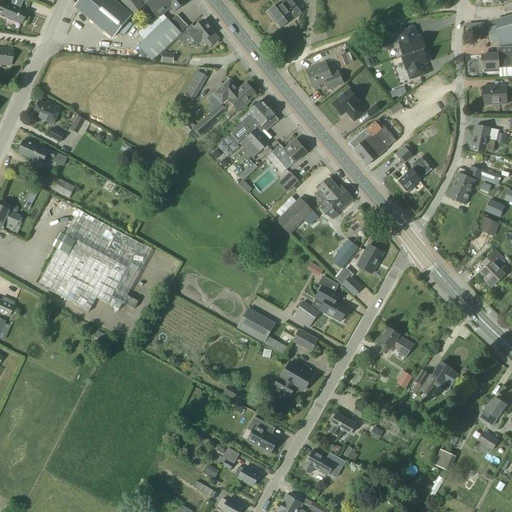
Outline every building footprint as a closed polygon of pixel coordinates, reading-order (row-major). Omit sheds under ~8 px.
[(81,0),(77,5),(74,8),(112,39),(131,16),(111,0),(81,0)] [(137,0),(121,0),(120,1),(127,10),(139,1),(137,0)] [(150,0),(145,4),(157,19),(171,9),(174,12),(187,2),(184,0),(150,0)] [(139,1),(127,10),(134,20),(146,10),(139,1)] [(0,16),(5,19),(20,25),(25,13),(10,7),(0,2),(0,16)] [(280,4),(268,13),(273,21),(275,19),(281,28),(292,19),(292,18),(298,14),(294,8),(288,13),(280,4)] [(167,19),(136,46),(150,61),(181,34),(180,33),(187,27),(176,15),(169,22),(167,19)] [(511,18),(494,23),(499,39),(501,48),(511,44),(511,18)] [(214,34),(204,21),(200,24),(194,29),(191,26),(186,30),(187,31),(177,39),(181,44),(190,37),(197,46),(199,44),(201,47),(206,43),(210,48),(219,41),(213,34),(214,34)] [(406,31),(396,34),(399,44),(398,44),(403,57),(401,58),(425,50),(424,47),(423,45),(424,43),(423,39),(421,38),(420,37),(417,38),(413,28),(406,31)] [(481,56),(482,70),(483,69),(483,73),(498,72),(498,64),(506,64),(507,68),(511,68),(511,47),(500,48),(500,55),(497,55),(489,55),(489,56),(481,56)] [(0,65),(10,67),(13,51),(0,49),(0,65)] [(425,50),(401,58),(405,71),(407,71),(410,80),(419,77),(427,74),(424,65),(427,63),(427,62),(428,60),(427,56),(425,55),(423,51),(425,50)] [(338,58),(342,67),(353,63),(349,53),(338,58)] [(173,55),(162,54),(161,62),(172,63),(173,55)] [(372,61),(365,63),(366,69),(374,66),(372,61)] [(306,71),(313,89),(315,89),(315,91),(320,89),(319,87),(326,84),(328,91),(343,85),(338,72),(331,75),(325,63),(306,71)] [(207,77),(198,72),(185,95),(194,100),(207,77)] [(505,86),(483,87),(484,105),(506,104),(506,93),(511,92),(511,78),(509,79),(509,87),(505,87),(505,86)] [(213,95),(221,104),(238,90),(229,80),(213,95)] [(245,83),(238,90),(221,104),(193,130),(199,137),(230,109),(232,111),(236,108),(238,111),(255,95),(245,83)] [(337,101),(332,105),(341,116),(345,113),(353,123),(363,114),(356,107),(355,105),(359,101),(349,90),(343,96),(341,95),(337,98),(337,101)] [(33,116),(53,125),(60,108),(50,104),(49,106),(38,102),(33,116)] [(248,113),(250,115),(241,123),(251,134),(243,142),(256,156),(268,145),(259,135),(263,131),(265,132),(278,121),(261,102),(248,113)] [(389,111),(392,116),(403,109),(399,104),(389,111)] [(375,107),(367,113),(372,119),(379,112),(375,107)] [(70,130),(76,134),(77,134),(84,121),(77,117),(70,130)] [(194,128),(186,119),(180,125),(187,133),(194,128)] [(354,151),(367,166),(379,156),(378,156),(386,149),(386,150),(396,142),(378,120),(365,131),(370,136),(368,138),(369,138),(354,151)] [(473,137),(487,140),(495,142),(497,134),(489,132),(490,129),(475,126),(473,137)] [(66,136),(53,129),(49,136),(62,143),(66,136)] [(495,143),(504,145),(506,135),(497,134),(495,142),(495,143)] [(487,140),(473,137),(470,151),(484,153),(485,148),(492,149),(493,143),(487,142),(487,140)] [(295,140),(284,150),(280,146),(271,154),(278,162),(286,170),(290,166),(294,163),(295,163),(306,153),(295,140)] [(19,148),(18,151),(19,152),(18,154),(32,160),(30,166),(40,170),(46,156),(48,151),(40,147),(34,145),(33,146),(24,142),(21,147),(19,148)] [(404,147),(394,155),(403,165),(412,157),(409,154),(411,152),(407,148),(406,149),(404,147)] [(48,151),(46,156),(53,159),(55,154),(48,151)] [(471,167),(468,175),(475,178),(476,176),(481,178),(480,179),(499,187),(503,177),(506,178),(511,180),(511,169),(509,168),(508,172),(494,167),(492,172),(484,169),(483,172),(471,167)] [(408,193),(414,188),(413,186),(425,176),(422,172),(418,168),(413,172),(412,170),(398,182),(408,193)] [(246,169),(238,176),(243,181),(251,174),(246,169)] [(289,173),(278,184),(286,193),(297,182),(289,173)] [(446,197),(465,205),(475,181),(457,174),(451,189),(450,189),(446,197)] [(75,189),(57,179),(51,190),(69,199),(75,189)] [(322,202),(337,189),(329,179),(318,188),(320,190),(314,195),(321,203),(322,202)] [(247,185),(243,181),(242,180),(238,185),(243,189),(247,185)] [(36,199),(39,186),(33,184),(29,197),(36,199)] [(341,186),(337,189),(322,202),(333,215),(337,211),(338,212),(353,200),(341,186)] [(299,199),(276,222),(289,235),(312,211),(299,199)] [(490,201),(485,211),(499,218),(502,212),(497,209),(499,205),(490,201)] [(0,206),(0,227),(1,228),(4,222),(16,227),(20,217),(8,212),(11,206),(2,202),(0,206)] [(38,285),(88,313),(96,299),(118,311),(123,303),(134,309),(138,302),(127,296),(151,250),(78,211),(64,235),(59,233),(51,246),(57,249),(38,285)] [(318,217),(312,212),(304,220),(310,226),(318,217)] [(475,231),(492,239),(498,226),(481,219),(475,231)] [(347,262),(358,249),(348,241),(337,254),(347,262)] [(368,246),(357,267),(371,275),(383,254),(368,246)] [(485,267),(480,273),(487,281),(485,282),(491,288),(493,286),(493,287),(505,276),(501,271),(504,268),(499,262),(503,259),(495,250),(481,263),(485,267)] [(317,268),(313,275),(319,278),(323,271),(317,268)] [(361,288),(351,278),(350,277),(342,286),(353,297),(361,288)] [(319,311),(340,322),(348,309),(335,302),(339,296),(322,286),(315,299),(324,303),(319,311)] [(0,313),(7,317),(8,317),(14,303),(2,298),(1,301),(0,300),(0,313)] [(318,314),(302,303),(292,317),(308,329),(318,314)] [(287,348),(268,337),(275,324),(248,308),(236,329),(283,355),(287,348)] [(0,319),(0,334),(5,337),(10,326),(5,323),(5,322),(0,319)] [(392,345),(398,337),(398,336),(388,329),(386,332),(384,331),(381,336),(383,337),(378,343),(384,347),(381,352),(385,355),(388,350),(392,352),(395,348),(395,347),(392,345)] [(299,331),(293,342),(310,352),(317,341),(299,331)] [(395,347),(395,348),(398,350),(396,352),(405,358),(412,346),(398,337),(392,345),(395,347)] [(274,386),(289,395),(294,386),(303,391),(312,376),(290,362),(279,380),(278,379),(274,386)] [(432,378),(423,393),(428,396),(436,381),(442,385),(451,370),(440,363),(431,378),(432,378)] [(424,386),(430,374),(421,370),(415,382),(418,383),(411,394),(417,397),(424,386)] [(403,372),(396,384),(405,389),(412,377),(403,372)] [(246,401),(249,391),(228,386),(225,396),(246,401)] [(497,420),(506,406),(494,399),(490,406),(488,404),(479,419),(492,427),(496,419),(497,420)] [(357,407),(353,414),(366,421),(370,415),(357,407)] [(332,415),(329,421),(331,422),(330,425),(342,432),(343,430),(349,434),(352,428),(354,425),(348,421),(336,414),(334,416),(332,415)] [(278,439),(271,435),(274,429),(253,418),(247,430),(252,432),(247,442),(270,455),(278,439)] [(480,442),(477,446),(487,452),(489,448),(492,450),(497,442),(484,433),(478,441),(480,442)] [(449,435),(445,443),(454,447),(458,439),(449,435)] [(343,456),(350,460),(354,453),(355,451),(348,447),(343,456)] [(450,464),(455,454),(443,447),(438,457),(450,464)] [(224,458),(234,464),(239,455),(229,449),(224,458)] [(306,463),(302,470),(310,474),(313,468),(319,471),(319,470),(324,472),(335,479),(340,470),(329,463),(325,461),(325,459),(312,452),(305,463),(306,463)] [(220,458),(217,463),(229,470),(233,465),(220,458)] [(433,466),(440,469),(443,464),(436,460),(433,466)] [(204,473),(214,479),(218,471),(208,466),(204,473)] [(238,467),(234,474),(239,477),(238,479),(252,487),(258,476),(244,468),(243,470),(238,467)] [(439,475),(432,489),(437,492),(445,478),(439,475)] [(382,484),(373,479),(369,485),(379,490),(382,484)] [(196,482),(193,487),(214,499),(217,494),(196,482)] [(281,507),(290,511),(305,511),(299,508),(301,504),(287,496),(286,497),(284,496),(281,502),(283,503),(281,507)] [(222,499),(216,509),(221,511),(222,511),(238,511),(241,507),(227,500),(226,502),(222,499)] [(309,510),(313,511),(327,511),(328,511),(313,503),(309,510)]
